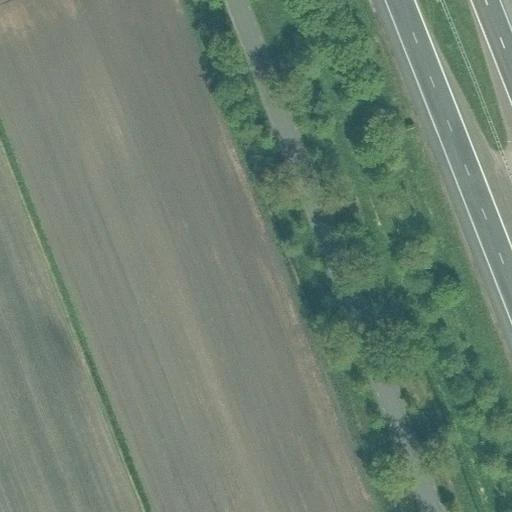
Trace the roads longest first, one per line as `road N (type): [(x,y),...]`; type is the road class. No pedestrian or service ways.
road 1 (tertiary): [(433,511),(235,0)]
road 2 (motorway): [(400,0),(511,287)]
